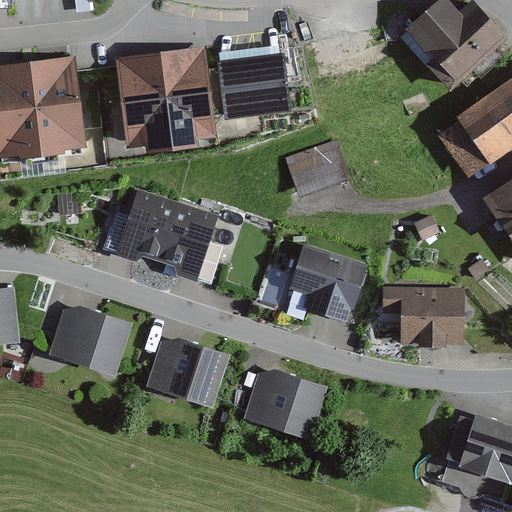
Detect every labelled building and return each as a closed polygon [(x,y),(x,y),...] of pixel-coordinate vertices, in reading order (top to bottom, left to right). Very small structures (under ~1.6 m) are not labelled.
[(91,0),(75,0),(77,13),(93,11),(91,0)] [(449,0),(437,0),(406,30),(433,58),(426,65),(451,91),(509,37),(473,0),(472,0),(460,11),(449,0)] [(383,21),(387,42),(398,41),(406,25),(399,10),(383,21)] [(205,46),(116,58),(128,149),(146,146),(148,154),(198,148),(199,139),(217,137),(214,114),(208,69),(205,46)] [(284,53),(217,62),(218,67),(208,69),(214,114),(225,113),(226,120),(291,111),(284,53)] [(73,57),(0,66),(0,157),(85,146),(73,57)] [(511,77),(458,116),(459,118),(438,132),(469,176),(491,160),(493,163),(511,149),(511,77)] [(338,139),(286,159),(301,197),(353,177),(338,139)] [(511,179),(483,199),(511,241),(511,179)] [(180,202),(138,188),(129,216),(115,254),(137,262),(144,255),(160,260),(180,202)] [(219,215),(180,202),(160,260),(174,265),(177,275),(197,282),(198,280),(210,242),(219,215)] [(115,254),(129,216),(117,211),(102,250),(115,254)] [(433,216),(415,224),(423,241),(441,233),(433,216)] [(223,246),(210,242),(198,280),(211,284),(223,246)] [(371,264),(306,243),(291,289),(309,294),(304,308),(351,323),(371,264)] [(483,260),(469,269),(476,280),(490,270),(483,260)] [(0,287),(0,344),(21,342),(14,286),(0,287)] [(465,288),(384,288),(384,314),(402,314),(402,344),(465,344),(465,288)] [(82,305),(64,311),(50,355),(115,375),(134,322),(82,305)] [(181,338),(162,342),(148,387),(213,407),(230,354),(181,338)] [(276,369),(259,374),(245,418),(311,439),(329,387),(276,369)] [(475,421),(461,416),(448,458),(450,459),(443,482),(460,487),(463,494),(466,496),(469,498),(479,498),(482,497),(485,495),(502,500),(508,483),(511,483),(511,425),(477,415),(475,421)]
